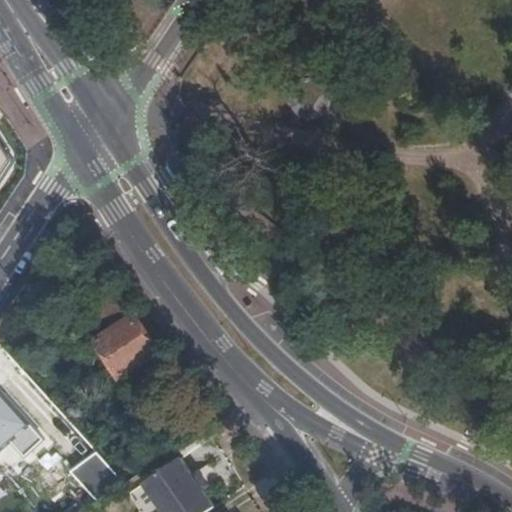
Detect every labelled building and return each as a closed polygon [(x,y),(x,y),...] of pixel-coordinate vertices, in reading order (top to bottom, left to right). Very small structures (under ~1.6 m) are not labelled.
[(78,227),(71,216),(42,259),(52,266),(78,227)] [(0,341),(52,266),(42,259),(0,322),(0,341)] [(140,368),(157,393),(177,380),(110,276),(94,286),(99,294),(93,298),(113,327),(96,339),(123,379),(140,368)] [(0,428),(26,458),(45,440),(0,391),(0,390),(0,428)] [(180,458),(144,482),(163,511),(207,511),(214,508),(180,458)]
